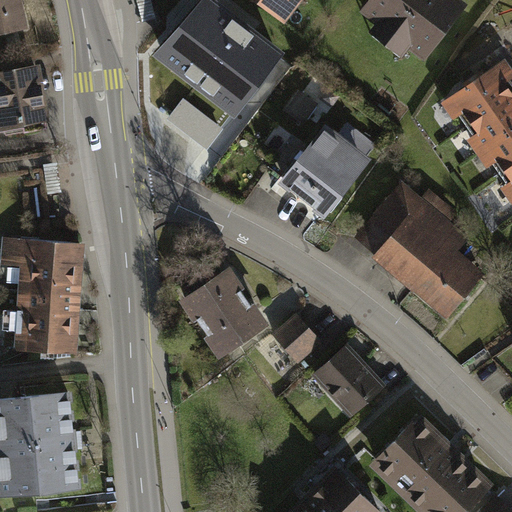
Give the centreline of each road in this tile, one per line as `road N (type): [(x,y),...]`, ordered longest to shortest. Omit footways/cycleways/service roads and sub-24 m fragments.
road 1 (residential): [(511,441),(436,362),(332,277),(166,193),(120,192)]
road 2 (primary): [(120,192),(146,511)]
road 3 (primary): [(81,0),(120,192)]
